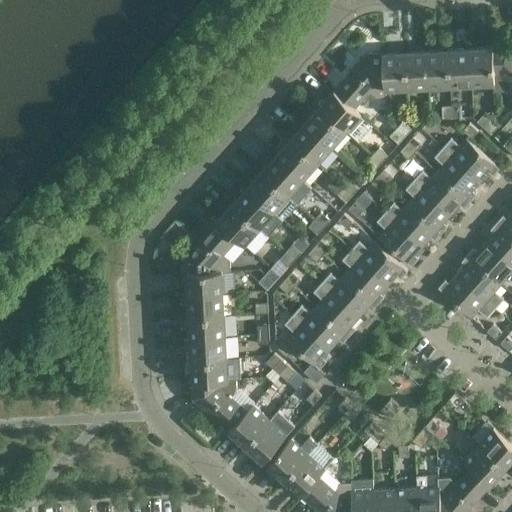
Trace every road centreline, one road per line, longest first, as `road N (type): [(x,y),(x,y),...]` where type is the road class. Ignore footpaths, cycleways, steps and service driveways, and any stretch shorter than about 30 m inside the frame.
road 1 (residential): [(256,511),(182,442),(155,402),(145,290),(149,228),(355,0)]
road 2 (residential): [(511,393),(402,301),(511,181)]
